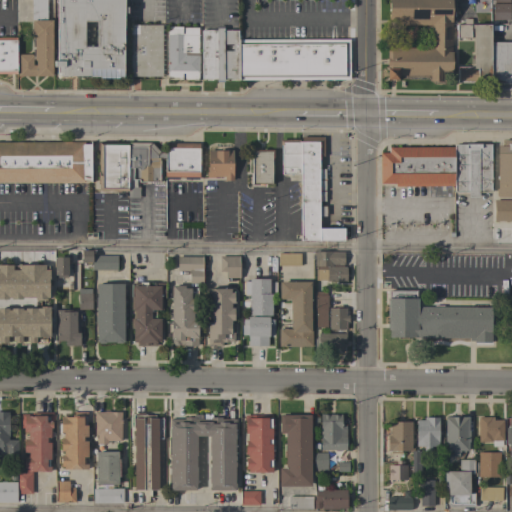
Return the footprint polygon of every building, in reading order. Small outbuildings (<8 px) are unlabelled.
[(46,0),(46,20),(51,20),(51,75),(17,76),(17,54),(31,54),(31,55),(32,55),(32,56),(34,56),(34,38),(31,38),(31,0),(46,0)] [(123,0),(123,7),(127,7),(127,12),(123,12),(123,76),(118,76),(118,78),(99,77),(99,75),(89,75),(89,77),(80,77),(80,76),(70,75),(70,77),(60,77),(60,75),(56,75),(56,66),(53,66),(53,60),(56,61),(56,0),(123,0)] [(451,0),(451,51),(451,71),(443,71),(442,81),(429,81),(429,76),(397,75),(397,79),(386,79),(386,47),(430,48),(430,25),(393,24),(393,21),(388,21),(388,0),(451,0)] [(492,19),(492,3),(494,3),(494,0),(509,0),(509,3),(509,7),(511,7),(511,16),(510,16),(510,19),(492,19)] [(161,76),(129,76),(129,24),(161,24),(161,76)] [(490,83),(457,82),(457,66),(473,66),(473,28),(470,28),(470,38),(456,38),(456,24),(490,24),(490,42),(490,83)] [(238,78),(223,78),(223,82),(216,82),(216,79),(201,79),(201,57),(212,57),(212,51),(201,51),(201,30),(215,30),(215,26),(223,26),(223,30),(238,30),(238,39),(238,78)] [(197,52),(198,52),(198,72),(197,72),(197,79),(183,79),(183,73),(181,73),(181,79),(167,79),(167,72),(166,72),(167,27),(181,27),(181,33),(183,33),(183,27),(198,27),(197,52)] [(0,37),(16,37),(16,73),(0,73),(0,37)] [(349,39),(349,79),(238,80),(238,78),(238,39),(349,39)] [(511,90),(490,90),(490,83),(490,42),(511,42),(511,90)] [(301,136),(323,137),(323,156),(318,156),(318,228),(343,228),(343,241),(300,240),(300,174),(301,141),(301,136)] [(300,174),(281,174),(281,145),(279,145),(279,139),(299,139),(298,141),(301,141),(300,174)] [(511,221),(507,221),(507,222),(504,222),(504,221),(496,221),(496,222),(493,222),(493,200),(511,200),(511,197),(497,197),(497,196),(495,196),(495,189),(497,189),(497,146),(503,146),(503,139),(511,139),(511,221)] [(0,142),(84,142),(84,144),(90,144),(90,179),(84,179),(84,182),(0,182),(0,142)] [(98,190),(98,142),(127,142),(128,191),(98,190)] [(164,158),(159,158),(159,182),(138,182),(138,179),(135,179),(135,186),(139,186),(139,197),(128,197),(128,191),(127,142),(151,142),(159,152),(164,152),(164,158)] [(164,143),(199,143),(198,177),(164,176),(164,158),(164,152),(164,143)] [(453,144),(465,144),(465,143),(480,143),(480,144),(490,144),(490,192),(478,192),(478,197),(468,197),(468,192),(453,192),(453,186),(453,147),(453,144)] [(395,186),(394,183),(379,183),(379,152),(388,152),(388,147),(453,147),(453,186),(395,186)] [(251,157),(249,157),(249,149),(273,150),(273,158),(271,158),(271,184),(263,184),(263,185),(258,185),(258,183),(251,183),(251,157)] [(232,180),(224,180),(224,176),(213,176),(213,178),(206,178),(206,167),(207,167),(207,150),(232,150),(232,180)] [(261,186),(273,186),(273,199),(261,199),(261,186)] [(91,270),(91,262),(81,262),(81,250),(91,250),(91,255),(117,255),(117,270),(91,270)] [(314,266),(314,251),(343,251),(343,264),(343,266),(314,266)] [(277,265),(277,253),(299,253),(299,265),(277,265)] [(202,256),(202,283),(189,283),(189,271),(176,270),(176,256),(202,256)] [(219,256),(238,256),(238,277),(225,277),(225,271),(219,271),(219,256)] [(67,274),(66,274),(66,277),(57,277),(57,275),(54,275),(54,257),(67,257),(67,274)] [(326,281),(326,280),(315,280),(315,268),(327,268),(327,267),(346,267),(346,281),(326,281)] [(248,315),(249,294),(244,294),(242,294),(242,281),(248,282),(249,278),(268,279),(268,281),(276,282),(275,294),(271,294),(271,315),(248,315)] [(310,282),(310,329),(311,329),(311,346),(300,346),(300,347),(286,347),(286,346),(278,346),(278,329),(282,329),(282,328),(286,328),(286,329),(291,329),(291,328),(289,328),(289,299),(278,299),(278,281),(310,282)] [(131,282),(139,283),(139,282),(154,282),(162,283),(162,310),(155,310),(155,318),(160,318),(160,342),(156,342),(156,346),(136,345),(136,342),(132,342),(132,328),(130,328),(130,318),(133,318),(133,310),(130,310),(131,282)] [(123,342),(122,342),(121,343),(115,343),(114,342),(105,342),(104,343),(99,343),(97,342),(96,342),(96,333),(95,333),(95,298),(96,298),(96,284),(123,284),(123,342)] [(183,285),(183,288),(189,288),(189,287),(196,287),(196,295),(190,295),(190,297),(198,297),(198,313),(192,313),(192,320),(197,320),(197,346),(182,346),(182,345),(178,345),(177,346),(176,346),(174,346),(173,345),(172,344),(172,343),(171,340),(170,340),(171,285),(183,285)] [(91,309),(78,309),(77,289),(91,289),(91,309)] [(233,341),(228,341),(228,342),(221,342),(221,346),(207,346),(207,322),(211,322),(211,313),(207,313),(207,301),(211,301),(211,293),(207,293),(207,289),(230,289),(230,291),(233,291),(233,303),(230,303),(230,307),(233,307),(233,320),(230,320),(230,332),(233,332),(233,341)] [(0,290),(9,290),(9,304),(0,304),(0,290)] [(473,342),(473,341),(469,341),(469,338),(388,337),(388,330),(386,330),(386,298),(388,298),(388,290),(416,290),(416,298),(417,298),(417,307),(433,307),(433,305),(443,305),(443,307),(490,307),(490,342),(473,342)] [(326,327),(314,327),(314,295),(315,295),(315,291),(325,291),(325,295),(326,295),(326,327)] [(328,307),(337,307),(337,305),(341,305),(341,308),(345,308),(345,315),(348,315),(348,322),(345,322),(345,329),(335,329),(335,330),(333,330),(333,329),(328,329),(328,307)] [(65,345),(65,341),(55,341),(55,309),(79,309),(79,345),(65,345)] [(0,315),(14,315),(14,338),(13,338),(13,340),(6,340),(6,344),(0,344),(0,315)] [(247,345),(247,335),(241,335),(241,319),(247,319),(247,317),(268,317),(268,319),(273,319),(273,335),(268,335),(268,336),(267,336),(267,345),(247,345)] [(345,333),(345,345),(343,345),(343,352),(334,352),(334,348),(317,348),(317,350),(314,350),(314,339),(317,339),(317,333),(345,333)] [(0,411),(8,411),(8,440),(17,440),(17,458),(0,458),(0,411)] [(63,469),(63,466),(60,466),(60,454),(62,454),(62,451),(60,451),(60,438),(62,438),(62,432),(60,432),(60,416),(71,416),(71,411),(87,412),(87,416),(85,416),(85,425),(87,425),(87,436),(84,436),(84,441),(87,441),(87,457),(85,457),(85,464),(87,464),(87,469),(63,469)] [(120,440),(107,440),(107,443),(97,443),(97,434),(94,434),(94,412),(103,412),(103,411),(109,411),(110,412),(120,412),(120,440)] [(17,493),(17,472),(24,472),(24,468),(23,468),(23,457),(27,457),(27,452),(23,452),(23,439),(27,439),(27,432),(23,432),(23,427),(20,427),(21,414),(30,414),(30,412),(52,412),(52,428),(50,428),(50,437),(46,437),(46,442),(50,442),(50,459),(48,459),(48,466),(50,466),(50,471),(31,471),(31,493),(17,493)] [(133,474),(132,474),(132,470),(133,470),(133,439),(132,439),(132,433),(133,433),(133,413),(144,413),(144,415),(154,414),(154,418),(162,418),(162,438),(157,438),(158,490),(133,490),(133,474)] [(320,450),(320,414),(341,414),(341,426),(346,426),(345,450),(320,450)] [(247,472),(247,469),(245,469),(245,458),(247,458),(247,454),(244,454),(244,441),(247,441),(247,433),(244,433),(244,419),(244,415),(271,415),(271,419),(269,419),(270,428),(271,428),(271,439),(269,439),(269,444),(271,444),(271,460),(267,460),(267,467),(271,467),(271,472),(247,472)] [(310,486),(278,486),(278,468),(284,468),(284,457),(283,457),(283,444),(284,444),(284,433),(279,433),(279,415),(310,415),(310,486)] [(444,416),(468,417),(468,430),(469,430),(469,442),(468,442),(468,451),(458,450),(458,456),(445,456),(445,450),(444,450),(444,416)] [(477,417),(492,416),(492,420),(502,420),(502,440),(501,440),(502,446),(492,446),(492,440),(490,440),(490,442),(478,442),(477,417)] [(169,419),(183,419),(183,417),(195,417),(195,418),(210,418),(210,417),(220,417),(220,419),(235,419),(235,489),(234,489),(234,490),(209,490),(209,483),(208,483),(208,467),(209,467),(209,455),(208,455),(208,436),(196,436),(196,455),(195,455),(195,466),(196,466),(196,483),(195,483),(195,490),(170,490),(170,489),(169,489),(169,419)] [(415,420),(423,420),(423,417),(438,417),(437,446),(430,446),(430,450),(423,450),(423,446),(415,446),(415,420)] [(411,450),(402,450),(402,453),(390,453),(390,450),(386,450),(386,435),(389,435),(389,421),(411,421),(411,450)] [(95,451),(117,451),(117,459),(119,459),(119,477),(117,477),(117,484),(95,485),(95,451)] [(410,451),(420,451),(420,458),(422,458),(422,465),(420,465),(420,473),(411,473),(410,451)] [(327,470),(313,471),(313,453),(326,452),(327,470)] [(498,477),(474,476),(474,462),(477,462),(478,452),(499,452),(498,477)] [(444,471),(448,471),(448,464),(458,464),(458,459),(473,459),(473,473),(468,473),(469,492),(473,492),(473,507),(447,507),(447,502),(448,502),(448,495),(447,495),(447,493),(444,493),(444,471)] [(390,480),(390,481),(388,481),(388,480),(387,480),(387,465),(395,465),(395,461),(401,461),(401,465),(406,465),(406,480),(390,480)] [(337,472),(336,462),(347,462),(348,472),(337,472)] [(55,502),(55,481),(68,480),(68,487),(74,487),(74,502),(55,502)] [(419,487),(417,487),(417,480),(433,480),(433,506),(419,506),(419,487)] [(0,501),(0,481),(16,481),(16,501),(0,501)] [(478,487),(501,487),(501,501),(478,501),(478,487)] [(92,503),(92,488),(122,488),(122,503),(92,503)] [(321,502),(314,502),(314,490),(346,490),(346,507),(338,508),(338,509),(321,509),(321,502)] [(239,505),(239,491),(259,491),(259,504),(239,505)] [(312,496),(311,509),(287,509),(287,496),(312,496)] [(386,511),(386,496),(411,496),(411,511),(386,511)]
